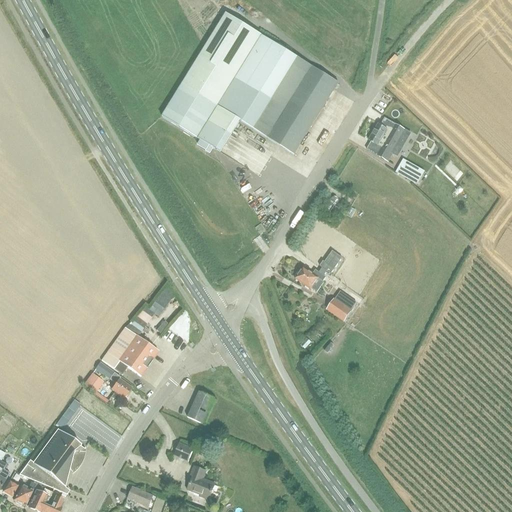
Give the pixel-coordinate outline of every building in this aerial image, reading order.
[(294,156),(339,84),(262,36),(227,14),(162,118),(201,141),(198,146),(207,152),(211,147),(221,153),(241,122),(253,130),(294,156)] [(370,142),(365,150),(386,162),(391,154),(389,153),(403,131),(384,119),(379,126),(377,125),(367,141),(370,142)] [(396,172),(413,184),(417,178),(405,169),(403,172),(398,169),(396,172)] [(323,268),(319,273),(324,276),(327,272),(331,274),(342,259),(333,252),(325,263),(323,261),(320,266),(323,268)] [(298,279),(297,280),(310,289),(310,288),(317,293),(324,283),(323,282),(326,278),(324,276),(319,273),(317,271),(314,275),(305,269),(302,273),(300,273),(297,277),(298,279)] [(340,292),(335,300),(351,312),(356,304),(340,292)] [(335,300),(328,310),(344,321),(353,328),(360,318),(351,312),(335,300)] [(137,318),(133,322),(144,330),(147,325),(137,318)] [(129,325),(125,328),(138,337),(141,334),(129,325)] [(122,376),(127,368),(140,378),(158,352),(125,329),(101,362),(122,376)] [(331,344),(324,352),(327,354),(334,346),(331,344)] [(105,377),(109,371),(100,364),(95,370),(105,377)] [(124,400),(131,389),(119,380),(120,379),(114,374),(109,380),(115,385),(111,390),(124,400)] [(95,394),(103,383),(92,375),(84,385),(95,394)] [(203,425),(214,400),(199,393),(188,418),(203,425)] [(93,401),(90,406),(97,410),(93,416),(106,425),(106,424),(108,424),(110,422),(110,419),(113,415),(93,401)] [(86,419),(66,406),(55,423),(75,436),(86,419)] [(84,456),(85,450),(81,447),(58,430),(33,463),(30,461),(19,476),(62,493),(66,487),(65,487),(70,470),(73,474),(78,469),(82,463),(84,456)] [(188,463),(194,450),(180,444),(174,457),(188,463)] [(208,500),(214,485),(202,480),(205,472),(194,468),(190,479),(191,480),(187,491),(201,496),(200,497),(208,500)] [(12,498),(18,487),(9,482),(3,493),(12,498)] [(21,486),(13,501),(15,502),(15,504),(18,506),(20,505),(25,507),(36,485),(31,483),(27,489),(21,486)] [(157,498),(153,497),(133,488),(128,499),(148,508),(152,510),(157,498)] [(36,511),(41,511),(44,506),(48,498),(50,499),(52,494),(44,491),(43,495),(36,492),(28,508),(36,511)] [(44,506),(41,511),(59,511),(61,508),(60,508),(63,501),(56,498),(53,505),(51,504),(49,508),(44,506)]
